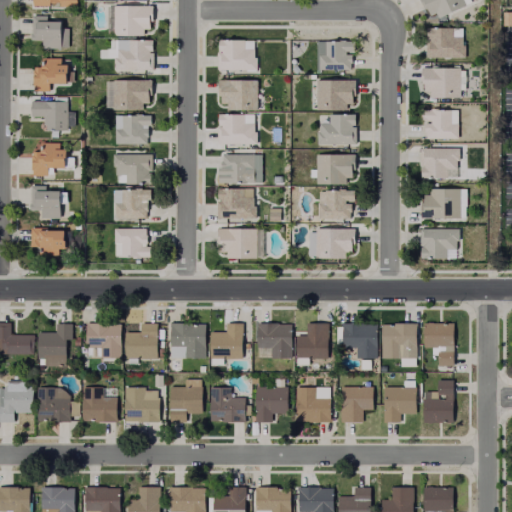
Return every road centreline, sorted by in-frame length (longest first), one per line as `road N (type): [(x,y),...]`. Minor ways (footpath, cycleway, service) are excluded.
road 1 (tertiary): [(0,287),(511,287)]
road 2 (residential): [(0,456),(485,458)]
road 3 (residential): [(187,0),(186,287)]
road 4 (residential): [(388,12),(388,287)]
road 5 (residential): [(484,287),(485,511)]
road 6 (residential): [(187,11),(388,12)]
